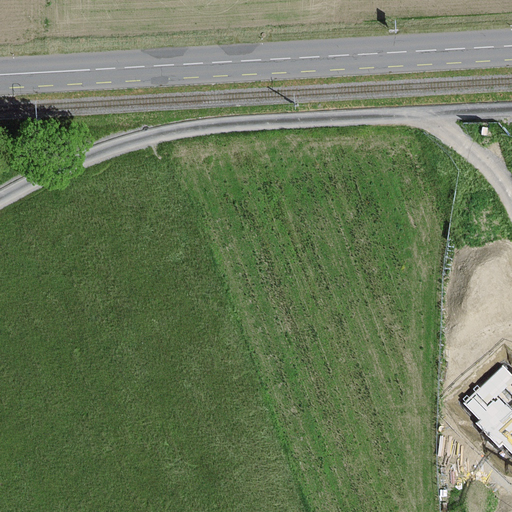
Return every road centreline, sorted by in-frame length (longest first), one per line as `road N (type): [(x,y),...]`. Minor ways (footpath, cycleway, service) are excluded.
road 1 (secondary): [(0,76),(511,47)]
road 2 (residential): [(0,195),(92,150),(160,130),(427,112)]
road 3 (residential): [(427,112),(465,141),(511,203)]
